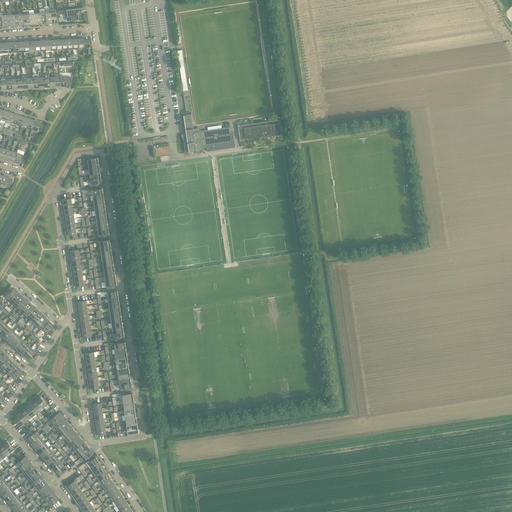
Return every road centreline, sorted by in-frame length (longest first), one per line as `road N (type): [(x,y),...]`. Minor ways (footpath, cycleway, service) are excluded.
road 1 (residential): [(95,444),(144,437),(102,151),(76,155),(54,193)]
road 2 (residential): [(110,143),(90,0)]
road 3 (residential): [(71,313),(54,193)]
